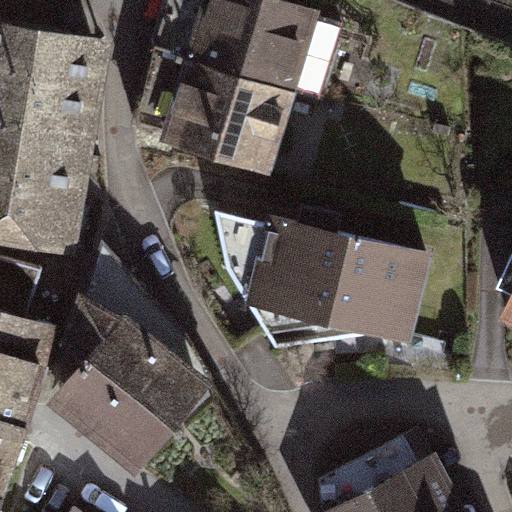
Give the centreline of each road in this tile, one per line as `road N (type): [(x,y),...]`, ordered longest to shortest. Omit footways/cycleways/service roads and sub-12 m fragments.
road 1 (residential): [(262,442),(203,330),(166,280),(138,216),(122,160),(121,0)]
road 2 (residential): [(262,442),(367,410),(441,398),(489,511)]
road 3 (residential): [(173,511),(0,407)]
